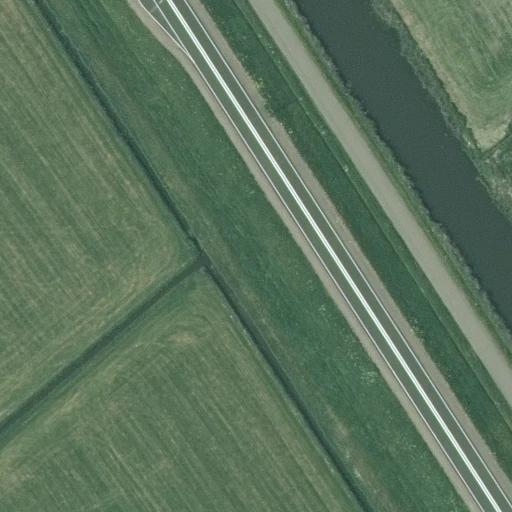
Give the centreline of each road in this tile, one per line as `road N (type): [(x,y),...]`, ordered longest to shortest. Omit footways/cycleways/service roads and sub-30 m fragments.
road 1 (trunk): [(498,511),(167,0)]
road 2 (unclassified): [(511,390),(258,0)]
